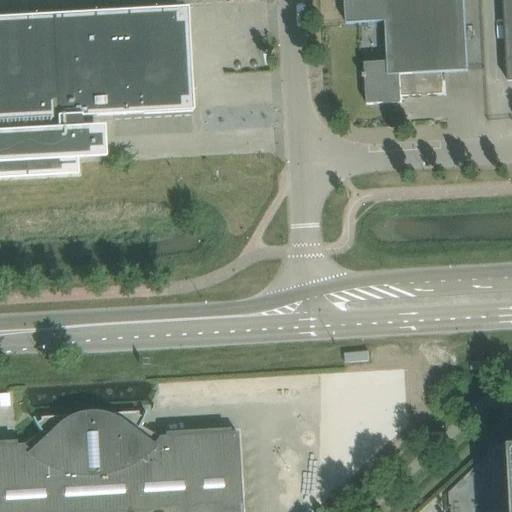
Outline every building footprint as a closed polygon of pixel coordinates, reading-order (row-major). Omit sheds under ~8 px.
[(464,0),(345,0),(347,25),(385,22),(388,62),(388,76),(400,76),(401,97),(443,94),(442,73),(468,72),(464,0)] [(511,0),(503,0),(509,83),(511,82),(511,0)] [(187,7),(0,17),(0,177),(78,174),(78,159),(104,157),(103,126),(80,127),(80,117),(193,111),(191,89),(187,9),(187,7)] [(388,62),(365,64),(365,74),(363,75),(364,90),(366,90),(367,105),(384,104),(384,103),(402,102),(401,97),(400,76),(388,76),(388,62)] [(0,445),(0,511),(241,511),(237,432),(229,433),(165,437),(159,437),(140,426),(141,423),(143,420),(144,417),(145,414),(146,411),(145,411),(143,417),(138,415),(138,412),(106,414),(102,413),(99,412),(97,412),(94,411),(91,411),(88,412),(86,412),(83,412),(81,413),(78,414),(75,415),(73,416),(41,418),(41,421),(37,423),(34,418),(33,418),(34,421),(35,424),(37,426),(38,429),(40,432),(23,444),(16,445),(0,445)] [(511,511),(511,443),(499,444),(449,492),(449,511),(511,511)]
